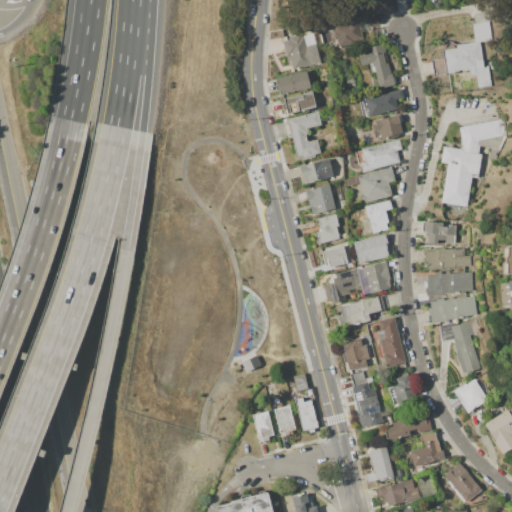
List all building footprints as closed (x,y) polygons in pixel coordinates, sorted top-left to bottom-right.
[(380,15),(382,23),(367,27),(365,18),(380,15)] [(335,31),(334,26),(355,21),(361,43),(339,49),(338,43),(334,44),(331,32),(335,31)] [(480,43),(484,66),(488,65),(492,86),(478,88),(476,76),(470,76),(470,71),(460,72),(460,71),(455,71),(455,74),(446,76),(446,74),(434,76),(432,60),(444,58),(443,50),(456,47),(456,45),(474,42),(472,24),(489,21),(492,41),(480,43)] [(289,39),(288,37),(301,34),(301,36),(304,36),(306,45),(315,43),(320,63),(293,70),(290,57),(286,57),(282,41),(289,39)] [(372,48),(371,46),(383,43),(391,74),(392,73),(395,86),(380,89),(373,62),(361,65),(358,54),(371,51),(370,49),(372,48)] [(296,90),(293,91),(294,92),(281,95),(280,90),(278,91),(276,84),(278,83),(277,78),(289,75),(289,76),(292,75),(292,74),(306,70),(311,88),(297,92),(296,90)] [(353,77),(356,86),(348,88),(345,79),(353,77)] [(322,87),(328,86),(331,95),(324,97),(322,87)] [(396,99),(399,109),(381,114),(380,111),(377,112),(374,99),(377,98),(376,95),(402,89),(404,97),(396,99)] [(286,110),(284,110),(282,104),(285,103),(284,98),(311,91),(315,108),(288,115),(286,110)] [(286,119),(318,111),(321,125),(306,128),(308,134),(306,134),(308,141),(317,139),(320,153),(314,155),(315,158),(302,161),(301,158),(296,159),(293,145),(294,145),(292,138),(291,139),(286,119)] [(379,130),(375,132),(373,125),(378,124),(377,121),(391,117),(391,116),(398,114),(402,132),(398,133),(399,136),(382,141),(379,130)] [(443,146),(460,149),(461,141),(459,128),(504,119),(507,135),(503,136),(501,149),(496,159),(490,158),(491,148),(480,146),(479,153),(482,154),(478,178),(471,177),(467,207),(441,203),(447,164),(441,163),(443,146)] [(362,172),(362,171),(360,172),(355,152),(361,150),(361,149),(399,139),(402,149),(397,150),(400,162),(362,172)] [(302,179),(299,167),(301,166),(301,165),(329,158),(334,175),(326,177),(327,179),(305,185),(304,178),(302,179)] [(391,167),(395,180),(388,182),(392,196),(365,203),(360,184),(358,176),(391,167)] [(358,176),(360,184),(346,187),(344,179),(358,176)] [(329,184),(336,209),(312,215),(305,190),(329,184)] [(388,229),(372,233),(368,217),(366,218),(364,206),(390,200),(392,209),(385,211),(388,223),(387,223),(388,229)] [(335,240),(335,241),(330,242),(330,241),(320,244),(317,231),(321,231),(318,219),(336,214),(339,227),(337,227),(338,233),(339,233),(340,237),(339,237),(340,239),(335,240)] [(447,242),(445,242),(445,241),(438,240),(437,244),(425,243),(425,235),(424,235),(424,232),(422,232),(423,222),(443,223),(443,226),(448,227),(448,225),(456,225),(455,244),(447,243),(447,242)] [(387,249),(389,256),(358,264),(353,242),(386,234),(389,248),(387,249)] [(343,246),(348,263),(330,268),(328,258),(324,259),(322,251),(343,246)] [(424,255),(422,255),(422,249),(444,248),(445,250),(465,248),(465,256),(470,255),(471,266),(453,267),(453,269),(425,270),(425,264),(422,264),(422,258),(424,258),(424,255)] [(504,248),(511,248),(511,273),(503,273),(504,262),(505,262),(506,257),(504,257),(504,248)] [(361,268),(360,267),(386,261),(390,279),(389,279),(391,286),(389,286),(390,288),(368,294),(368,293),(362,294),(361,287),(356,269),(361,268)] [(333,283),(322,285),(325,301),(330,299),(331,304),(345,301),(344,295),(349,294),(348,290),(361,287),(356,269),(356,268),(334,273),(335,277),(331,278),(333,283)] [(427,275),(434,274),(434,272),(441,272),(441,274),(472,272),(473,291),(463,292),(463,294),(426,296),(425,281),(427,281),(427,275)] [(508,281),(511,280),(511,307),(511,308),(511,306),(502,306),(500,283),(509,283),(508,281)] [(430,302),(436,301),(435,299),(444,298),(444,300),(474,296),(477,315),(463,317),(463,319),(430,324),(428,308),(430,307),(430,302)] [(378,297),(381,310),(368,313),(370,320),(350,325),(348,318),(343,320),(339,306),(378,297)] [(386,367),(379,339),(385,338),(383,330),(380,331),(378,322),(381,322),(381,320),(394,317),(405,362),(386,367)] [(480,368),(463,373),(453,339),(442,341),(439,326),(454,323),(455,326),(470,321),(474,333),(470,335),(480,368)] [(369,356),(369,358),(365,359),(367,366),(348,370),(346,363),(344,363),(342,353),(344,353),(341,343),(360,338),(362,347),(366,346),(366,347),(368,347),(371,356),(369,356)] [(245,372),(241,362),(256,355),(261,365),(245,372)] [(349,374),(361,371),(364,383),(353,386),(349,374)] [(388,388),(397,385),(395,378),(409,373),(420,406),(406,411),(405,407),(399,409),(398,406),(394,407),(388,388)] [(308,389),(296,392),(293,377),(304,374),(308,389)] [(467,414),(452,391),(465,383),(466,384),(474,379),(488,400),(467,414)] [(389,415),(382,417),(383,422),(362,428),(351,386),(353,386),(364,383),(366,382),(368,388),(374,387),(379,404),(386,403),(389,415)] [(309,433),(308,430),(302,431),(294,399),(302,397),(303,402),(311,400),(318,427),(314,428),(315,432),(309,433)] [(289,432),(289,435),(281,437),(273,409),(275,409),(273,400),(281,398),(283,406),(290,405),(296,430),(289,432)] [(484,423),(507,410),(511,418),(511,432),(511,433),(511,434),(511,447),(502,453),(497,445),(495,445),(484,426),(486,426),(484,423)] [(269,440),(258,443),(251,415),(268,411),(274,435),(268,436),(269,440)] [(402,425),(415,422),(414,419),(428,415),(431,431),(418,434),(417,428),(409,430),(410,436),(392,441),(391,438),(389,439),(388,438),(386,438),(385,432),(387,431),(386,430),(389,430),(389,428),(393,427),(392,423),(401,421),(402,425)] [(421,436),(434,432),(434,433),(436,433),(437,438),(436,438),(436,440),(438,440),(441,451),(443,450),(445,459),(413,467),(409,451),(424,447),(421,436)] [(394,478),(380,482),(379,480),(376,480),(369,450),(386,446),(394,478)] [(464,468),(466,467),(471,473),(469,474),(481,490),(465,503),(444,475),(460,463),(464,468)] [(412,479),(415,488),(417,487),(420,500),(406,504),(406,502),(388,506),(386,502),(385,502),(384,498),(381,499),(381,496),(377,497),(375,489),(412,479)] [(214,511),(214,510),(218,506),(230,503),(230,501),(240,499),(239,496),(250,493),(250,496),(257,494),(256,492),(265,490),(265,492),(267,492),(272,511),(214,511)] [(294,496),(306,493),(309,503),(312,502),(314,506),(316,506),(317,511),(282,511),(279,497),(293,493),(294,496)]
